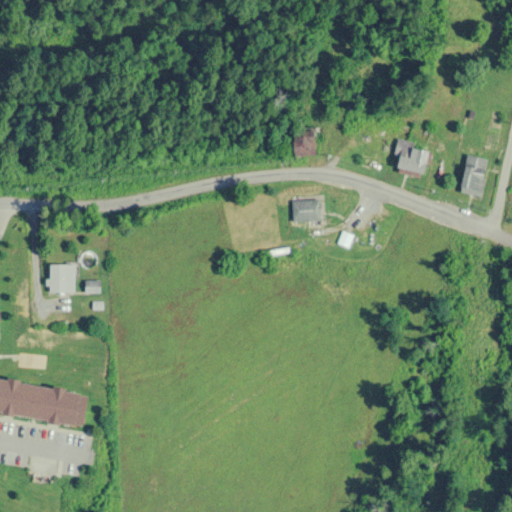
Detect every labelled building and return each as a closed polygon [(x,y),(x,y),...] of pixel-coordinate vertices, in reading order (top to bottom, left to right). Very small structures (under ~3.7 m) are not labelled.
[(315,127),(292,127),(292,156),(315,156),(315,127)] [(393,166),(421,174),(428,149),(399,142),(393,166)] [(487,158),(466,154),(458,191),(479,196),(487,158)] [(291,199),(291,221),(319,221),(319,199),(291,199)] [(74,293),(74,264),(48,264),(48,293),(74,293)] [(85,293),(99,293),(99,282),(91,282),(91,286),(85,286),(85,293)] [(0,413),(81,426),(86,393),(0,379),(0,413)]
